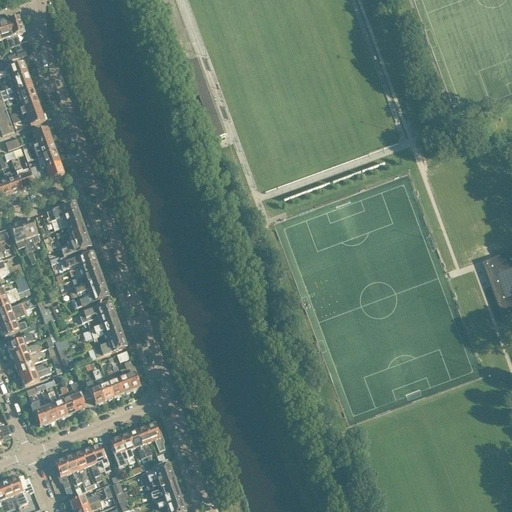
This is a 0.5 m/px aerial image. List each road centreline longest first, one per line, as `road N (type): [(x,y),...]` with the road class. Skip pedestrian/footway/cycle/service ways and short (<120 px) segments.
road 1 (unclassified): [(325,511),(134,0)]
road 2 (residential): [(172,397),(92,182)]
road 3 (residential): [(92,182),(42,37),(40,2)]
road 4 (residential): [(29,453),(172,397)]
road 5 (residential): [(212,511),(172,397)]
